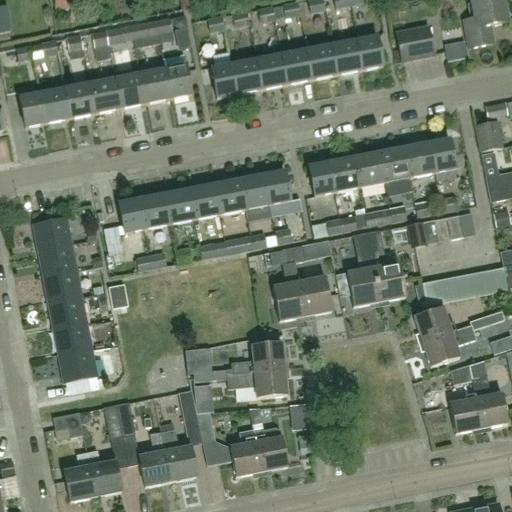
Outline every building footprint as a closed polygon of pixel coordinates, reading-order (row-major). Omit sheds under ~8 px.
[(198,0),(184,0),(183,1),(189,17),(202,12),(198,0)] [(347,0),(333,0),(335,12),(350,10),(347,0)] [(361,0),(347,0),(350,10),(363,7),(361,0)] [(502,0),(489,0),(473,3),(476,22),(465,24),(470,51),(495,46),(492,30),(508,27),(502,0)] [(323,1),(308,4),(310,17),(326,15),(323,1)] [(297,6),(283,9),(286,22),(300,19),(297,6)] [(272,11),(258,13),(261,27),(275,25),(272,11)] [(247,15),(233,18),(235,32),(250,29),(247,15)] [(223,20),(208,23),(210,37),(225,34),(223,20)] [(171,22),(156,25),(159,38),(174,35),(171,22)] [(156,25),(142,28),(145,41),(159,38),(156,25)] [(428,29),(395,36),(401,65),(433,58),(428,29)] [(131,30),(117,32),(119,46),(134,43),(131,30)] [(106,34),(91,37),(93,51),(109,48),(106,34)] [(81,39),(66,42),(69,55),(83,53),(81,39)] [(356,43),(363,74),(383,70),(377,39),(356,43)] [(363,74),(356,43),(332,48),(338,79),(363,74)] [(56,44),(41,47),(44,60),(59,58),(56,44)] [(338,79),(332,48),(307,53),(313,84),(338,79)] [(31,49),(15,51),(18,65),(33,62),(31,49)] [(313,84),(307,53),(282,58),(288,88),(313,84)] [(288,88),(282,58),(257,62),(263,93),(288,88)] [(172,103),(192,99),(184,59),(164,62),(166,72),(172,103)] [(263,93),(257,62),(232,67),(238,98),(263,93)] [(238,98),(232,67),(212,71),(218,102),(238,98)] [(172,103),(166,72),(141,77),(147,108),(172,103)] [(147,108),(141,77),(116,82),(122,113),(147,108)] [(122,113),(116,82),(90,87),(96,118),(122,113)] [(96,118),(90,87),(65,92),(71,123),(96,118)] [(71,123),(65,92),(40,97),(46,127),(71,123)] [(46,127),(40,97),(20,101),(26,131),(46,127)] [(506,107),(486,111),(488,121),(508,117),(506,107)] [(498,125),(475,130),(481,157),(504,152),(498,125)] [(450,143),(430,146),(436,177),(456,173),(450,143)] [(430,146),(405,151),(411,182),(436,177),(430,146)] [(405,151),(380,156),(386,187),(411,182),(405,151)] [(386,187),(380,156),(355,161),(361,192),(386,187)] [(361,192),(355,161),(330,166),(336,196),(361,192)] [(336,196),(330,166),(309,170),(315,201),(336,196)] [(264,178),(270,209),(291,205),(285,174),(264,178)] [(511,189),(511,175),(486,181),(489,194),(511,189)] [(270,209),(264,178),(239,183),(245,214),(270,209)] [(245,214),(239,183),(214,187),(220,218),(245,214)] [(220,218),(214,187),(189,192),(195,223),(220,218)] [(511,202),(511,189),(489,194),(491,207),(511,202)] [(195,223),(189,192),(164,197),(170,228),(195,223)] [(170,228),(164,197),(139,202),(144,233),(170,228)] [(440,203),(442,217),(457,214),(455,200),(440,203)] [(144,233),(139,202),(118,206),(124,237),(144,233)] [(415,208),(418,222),(432,219),(430,205),(415,208)] [(390,213),(392,226),(407,224),(405,210),(390,213)] [(364,217),(367,231),(392,226),(390,213),(364,217)] [(511,223),(510,214),(495,217),(498,231),(511,228),(511,223)] [(471,217),(459,219),(463,240),(475,238),(471,217)] [(355,219),(340,222),(342,236),(358,233),(355,219)] [(447,222),(451,243),(463,240),(459,219),(447,222)] [(38,254),(72,248),(67,221),(33,228),(38,254)] [(326,225),(328,238),(342,236),(340,222),(326,225)] [(447,222),(435,224),(439,245),(451,243),(447,222)] [(435,224),(423,226),(427,247),(439,245),(435,224)] [(412,229),(416,250),(427,247),(423,226),(412,229)] [(119,230),(104,232),(109,258),(123,255),(119,230)] [(278,248),(293,245),(290,232),(275,235),(278,248)] [(252,253),(267,250),(264,236),(250,239),(252,253)] [(399,266),(383,269),(376,236),(366,238),(379,306),(406,301),(399,266)] [(353,311),(379,306),(366,238),(357,239),(363,273),(346,277),(353,311)] [(225,244),(227,258),(243,255),(240,241),(225,244)] [(202,263),(217,260),(215,246),(200,249),(202,263)] [(77,274),(72,248),(38,254),(43,281),(77,274)] [(86,249),(87,274),(106,273),(105,248),(86,249)] [(292,251),(295,265),(305,264),(302,250),(292,251)] [(174,254),(177,268),(192,265),(189,251),(174,254)] [(295,265),(292,251),(282,253),(285,267),(295,265)] [(511,266),(511,253),(501,255),(503,268),(511,266)] [(428,277),(438,276),(437,255),(427,256),(428,277)] [(150,259),(152,272),(167,269),(164,256),(150,259)] [(152,272),(150,259),(135,261),(138,275),(152,272)] [(511,266),(503,268),(506,281),(511,279),(511,266)] [(503,271),(492,273),(496,295),(508,293),(503,271)] [(492,273),(480,276),(485,298),(496,295),(492,273)] [(82,300),(77,274),(43,281),(48,307),(82,300)] [(480,276),(469,278),(473,300),(485,298),(480,276)] [(469,278),(457,280),(462,302),(473,300),(469,278)] [(462,302),(457,280),(446,282),(450,304),(462,302)] [(299,286),(305,320),(331,315),(324,281),(299,286)] [(446,282),(434,284),(439,306),(450,304),(446,282)] [(439,306),(434,284),(423,286),(427,309),(439,306)] [(305,320),(299,286),(272,291),(278,325),(305,320)] [(124,287),(108,290),(113,312),(129,309),(124,287)] [(87,327),(82,300),(48,307),(53,333),(87,327)] [(423,346),(456,335),(453,325),(448,326),(443,312),(415,321),(423,346)] [(501,314),(484,320),(487,328),(504,322),(501,314)] [(487,328),(484,320),(470,325),(473,333),(487,328)] [(92,353),(87,327),(53,333),(58,359),(92,353)] [(471,329),(456,335),(423,346),(432,371),(460,362),(456,350),(476,343),(471,329)] [(232,377),(249,375),(284,373),(281,346),(251,349),(252,365),(231,367),(232,377)] [(187,377),(209,375),(206,352),(184,354),(187,377)] [(97,380),(92,353),(58,359),(63,386),(97,380)] [(470,368),(451,374),(454,387),(473,384),(470,368)] [(227,391),(254,388),(255,402),(286,399),(284,373),(249,375),(232,377),(226,377),(226,374),(210,375),(209,375),(210,383),(211,383),(226,382),(227,391)] [(210,383),(209,375),(192,377),(193,385),(210,383)] [(475,398),(481,433),(508,428),(502,399),(490,401),(487,382),(473,385),(475,398)] [(192,394),(180,396),(185,427),(197,425),(192,394)] [(456,438),(481,433),(475,398),(465,400),(466,406),(450,409),(456,438)] [(117,408),(123,438),(135,436),(129,406),(117,408)] [(110,441),(123,438),(117,408),(104,411),(110,441)] [(249,412),(254,433),(254,434),(264,432),(259,411),(249,412)] [(79,415),(53,420),(55,433),(68,431),(70,440),(84,438),(79,415)] [(197,416),(203,447),(215,444),(210,416),(197,416)] [(254,436),(262,476),(288,470),(280,435),(274,431),(255,435),(254,436)] [(174,433),(161,436),(171,485),(196,479),(190,449),(178,452),(174,433)] [(240,436),(242,448),(230,450),(236,481),(262,476),(254,436),(255,435),(254,434),(254,433),(240,436)] [(171,485),(161,436),(150,438),(154,456),(139,459),(145,490),(171,485)] [(97,454),(87,457),(96,500),(121,495),(115,464),(99,467),(97,454)] [(76,459),(79,472),(64,475),(70,506),(96,500),(87,457),(76,459)]
